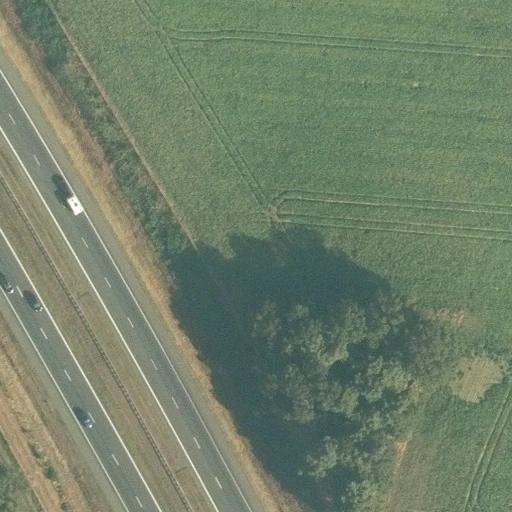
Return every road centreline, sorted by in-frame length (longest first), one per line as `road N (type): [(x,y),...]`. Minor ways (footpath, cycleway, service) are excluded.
road 1 (motorway): [(234,511),(0,109)]
road 2 (motorway): [(0,263),(141,511)]
